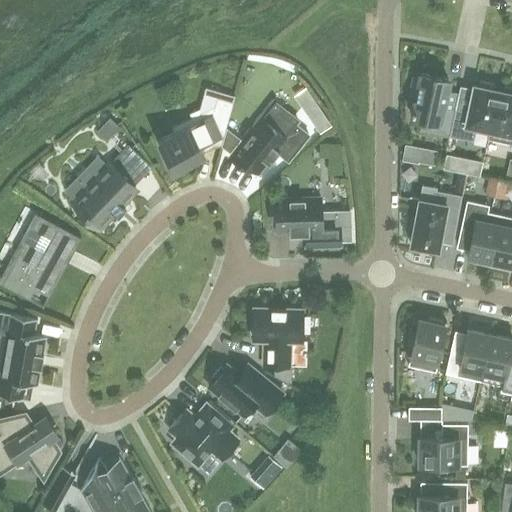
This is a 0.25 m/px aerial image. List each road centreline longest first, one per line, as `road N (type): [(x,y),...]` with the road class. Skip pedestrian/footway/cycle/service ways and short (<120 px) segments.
road 1 (residential): [(230,267),(195,332),(126,410),(80,415),(71,372),(98,294),(167,213),(191,198),(218,197),(235,227)]
road 2 (residential): [(385,0),(380,273)]
road 3 (residential): [(380,273),(379,511)]
road 4 (residential): [(380,273),(230,267)]
road 5 (residential): [(380,273),(511,301)]
